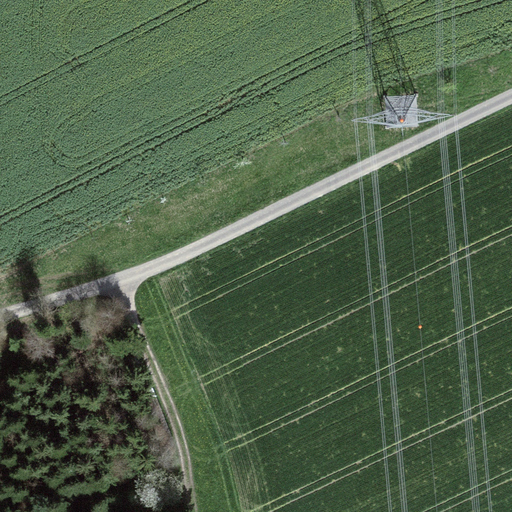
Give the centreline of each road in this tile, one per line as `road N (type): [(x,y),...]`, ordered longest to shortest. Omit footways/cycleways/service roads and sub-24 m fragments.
road 1 (track): [(511,102),(115,293)]
road 2 (track): [(115,293),(191,469),(195,511)]
